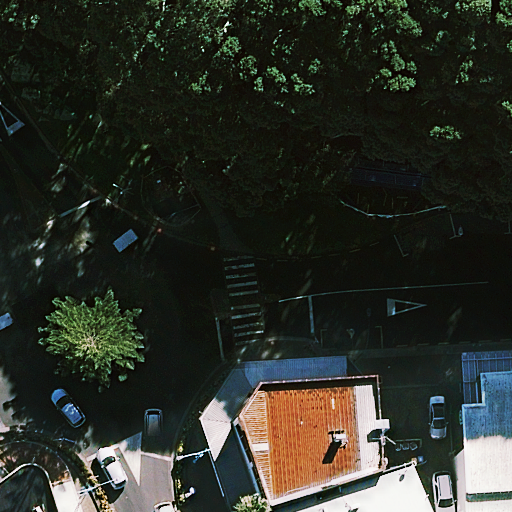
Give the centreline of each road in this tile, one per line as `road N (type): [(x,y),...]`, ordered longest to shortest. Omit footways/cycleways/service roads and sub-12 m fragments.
road 1 (residential): [(157,276),(278,276),(349,291)]
road 2 (residential): [(349,291),(286,321),(218,334),(181,356)]
road 3 (secondary): [(0,122),(74,206),(101,254)]
road 4 (residential): [(349,291),(511,281)]
road 5 (secondary): [(121,416),(74,415),(34,386),(23,364)]
